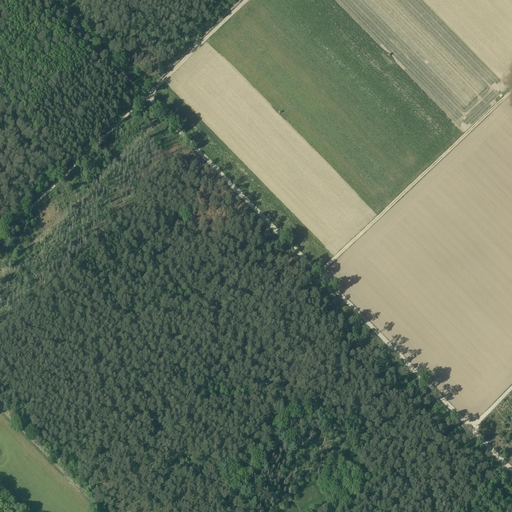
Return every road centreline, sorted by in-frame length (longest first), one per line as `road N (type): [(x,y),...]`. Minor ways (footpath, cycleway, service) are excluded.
road 1 (track): [(417,511),(0,96)]
road 2 (track): [(475,430),(146,95)]
road 3 (track): [(253,511),(0,253)]
road 4 (track): [(511,90),(318,272)]
road 5 (track): [(0,236),(146,95)]
road 6 (track): [(102,511),(0,409)]
road 7 (track): [(244,0),(146,95)]
road 8 (track): [(146,95),(51,0)]
